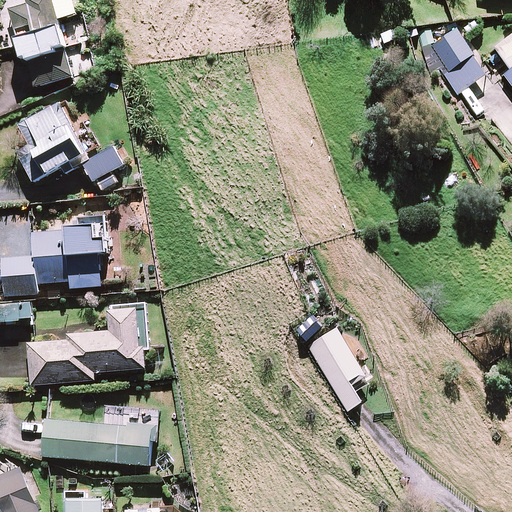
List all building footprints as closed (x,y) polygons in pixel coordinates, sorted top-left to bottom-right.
[(68,48),(58,19),(81,12),(76,0),(16,0),(6,3),(35,94),(100,73),(90,41),(68,48)] [(486,77),(459,31),(434,46),(461,92),(486,77)] [(83,155),(55,105),(20,125),(34,150),(21,158),(35,182),(83,155)] [(126,163),(114,146),(86,167),(104,192),(119,181),(112,172),(126,163)] [(109,252),(106,217),(91,219),(91,227),(34,233),(36,257),(2,260),(6,296),(40,293),(39,284),(72,281),(73,288),(104,285),(101,253),(109,252)] [(141,346),(137,308),(110,310),(111,331),(69,334),(69,340),(29,343),(33,385),(96,379),(96,372),(146,368),(144,345),(141,346)] [(322,330),(310,315),(295,328),(306,342),(322,330)] [(367,376),(337,327),(308,345),(349,411),(362,402),(352,386),(367,376)] [(153,428),(46,419),(43,455),(150,464),(153,428)] [(39,511),(24,467),(0,475),(0,483),(5,499),(0,500),(0,502),(3,511),(39,511)] [(104,511),(104,497),(70,496),(69,511),(104,511)]
